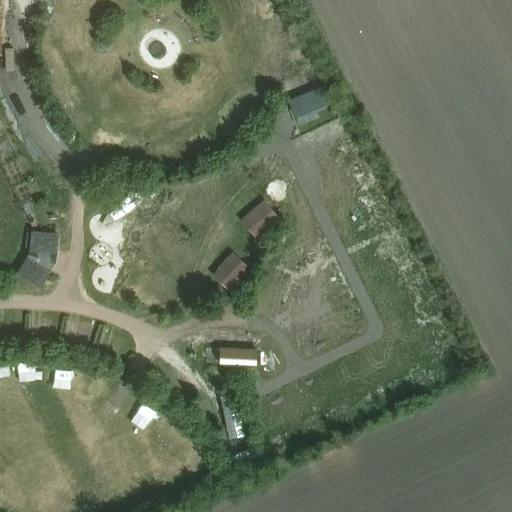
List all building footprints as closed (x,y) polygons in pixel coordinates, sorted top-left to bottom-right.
[(279,218),(266,202),(250,215),(263,232),(279,218)] [(60,233),(32,230),(30,250),(28,255),(17,273),(41,287),(52,270),(58,254),(60,233)] [(236,284),(250,268),(235,254),(220,270),(236,284)] [(257,350),(219,349),(218,363),(257,365),(257,350)] [(203,479),(220,470),(212,452),(194,461),(203,479)]
